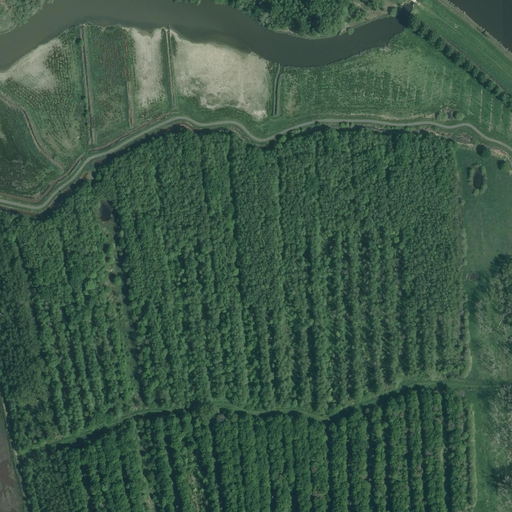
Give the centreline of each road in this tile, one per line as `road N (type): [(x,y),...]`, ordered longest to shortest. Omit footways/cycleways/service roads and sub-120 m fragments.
road 1 (track): [(511,383),(408,384),(328,415),(207,405),(144,414),(15,458)]
road 2 (track): [(0,387),(27,511)]
